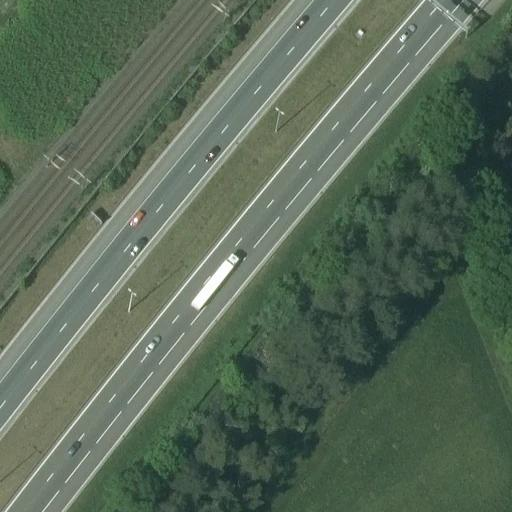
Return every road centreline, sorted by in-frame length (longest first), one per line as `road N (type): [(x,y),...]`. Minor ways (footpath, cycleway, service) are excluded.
road 1 (motorway): [(36,511),(457,0)]
road 2 (motorway): [(348,0),(0,419)]
